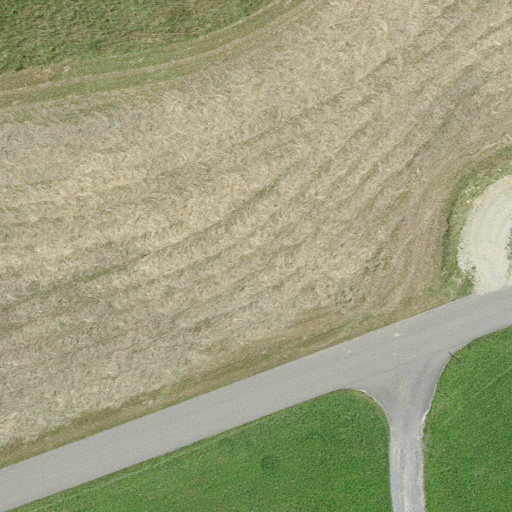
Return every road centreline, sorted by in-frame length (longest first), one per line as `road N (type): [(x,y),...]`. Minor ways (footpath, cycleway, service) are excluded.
road 1 (unclassified): [(0,504),(511,312)]
road 2 (track): [(415,511),(405,352)]
